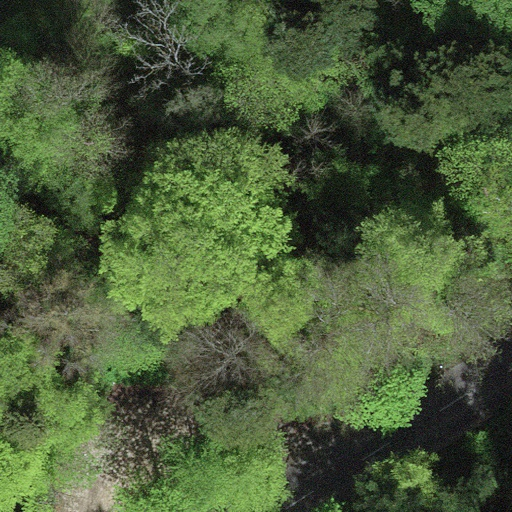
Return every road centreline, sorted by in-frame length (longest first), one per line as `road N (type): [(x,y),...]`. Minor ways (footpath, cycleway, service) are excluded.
road 1 (track): [(93,511),(96,490),(193,390),(296,343),(415,339),(511,361)]
road 2 (tertiary): [(287,511),(511,365)]
